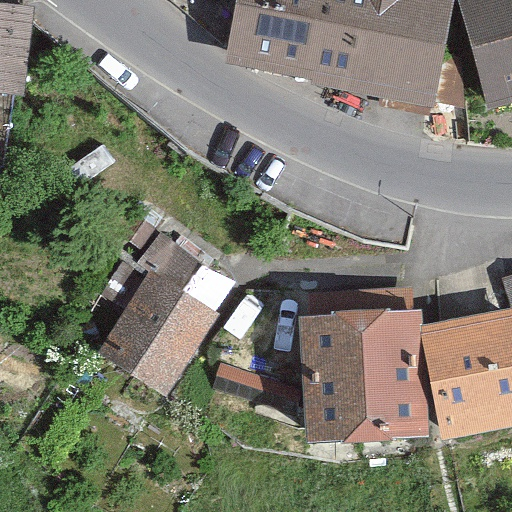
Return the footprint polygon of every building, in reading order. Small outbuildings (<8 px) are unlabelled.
[(246,0),(237,74),(330,90),(342,0),(246,0)] [(342,0),(330,90),(442,116),(456,0),(342,0)] [(495,115),(511,109),(511,0),(473,0),(463,3),(495,115)] [(0,105),(16,107),(34,106),(41,14),(0,11),(0,105)] [(0,172),(9,173),(16,107),(0,105),(0,172)] [(221,301),(236,269),(162,234),(147,265),(221,301)] [(104,366),(170,406),(220,323),(153,283),(104,366)] [(431,449),(432,338),(432,299),(315,298),(314,448),(431,449)] [(511,321),(432,338),(450,451),(511,438),(511,321)]
